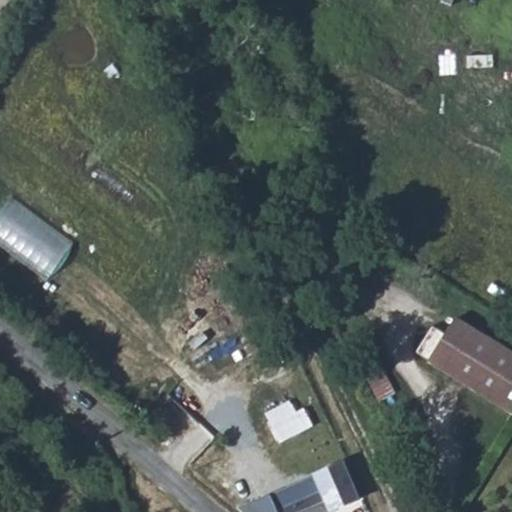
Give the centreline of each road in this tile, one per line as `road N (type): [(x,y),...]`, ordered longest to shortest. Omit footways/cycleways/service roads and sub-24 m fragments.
road 1 (track): [(165,0),(317,326)]
road 2 (unclassified): [(0,334),(213,511)]
road 3 (unclassified): [(317,326),(405,511)]
